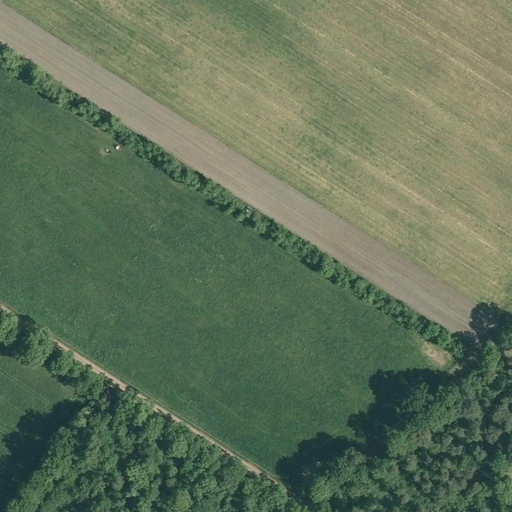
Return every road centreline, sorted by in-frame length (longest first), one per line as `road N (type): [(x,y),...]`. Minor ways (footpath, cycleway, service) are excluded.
road 1 (track): [(0,309),(309,509)]
road 2 (track): [(309,509),(511,325)]
